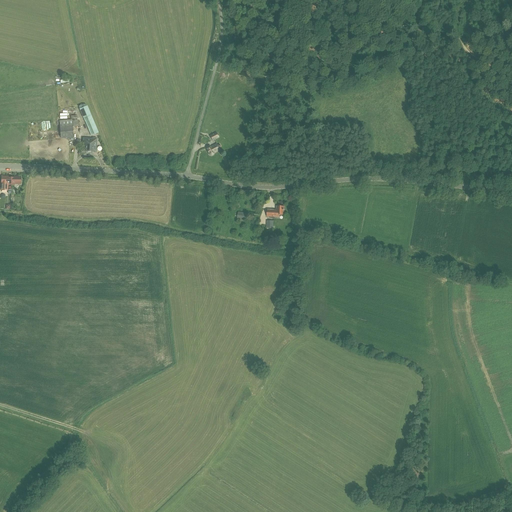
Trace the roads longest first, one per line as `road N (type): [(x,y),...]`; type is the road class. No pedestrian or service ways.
road 1 (tertiary): [(511,193),(366,179),(266,187),(187,177)]
road 2 (tertiary): [(187,177),(0,166)]
road 3 (unclassified): [(187,177),(220,51),(219,0)]
road 4 (track): [(0,403),(84,432),(101,461)]
